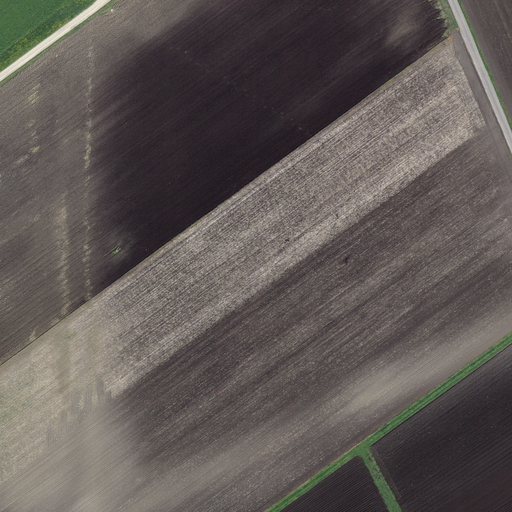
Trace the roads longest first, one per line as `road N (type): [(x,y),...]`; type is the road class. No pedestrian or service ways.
road 1 (track): [(511,138),(451,0)]
road 2 (track): [(0,78),(103,0)]
